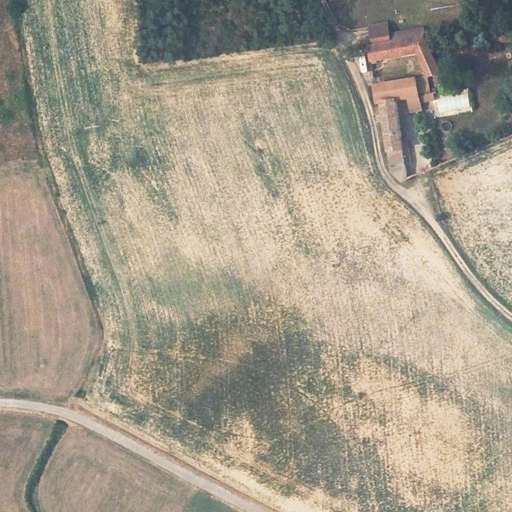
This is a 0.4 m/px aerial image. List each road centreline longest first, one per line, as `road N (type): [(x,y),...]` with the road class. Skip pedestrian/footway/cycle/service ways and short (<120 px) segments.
road 1 (track): [(511,319),(384,176),(366,97),(320,0)]
road 2 (residential): [(0,404),(49,409),(91,425),(257,511)]
